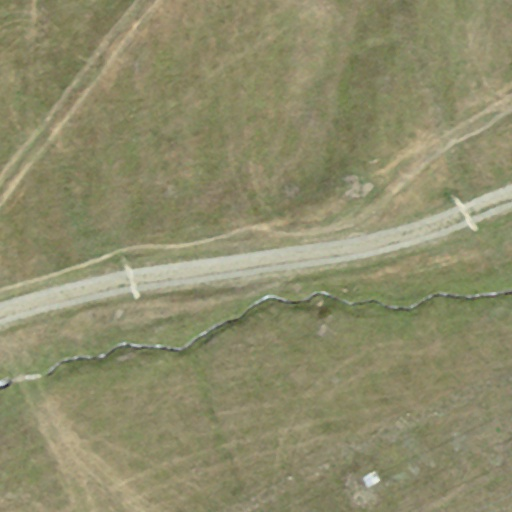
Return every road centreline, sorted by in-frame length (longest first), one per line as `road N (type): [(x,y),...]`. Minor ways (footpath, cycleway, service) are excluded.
road 1 (track): [(0,314),(114,283),(311,255)]
road 2 (track): [(311,255),(511,193)]
